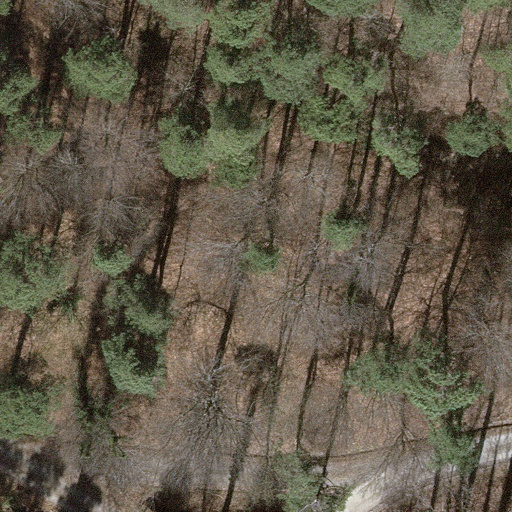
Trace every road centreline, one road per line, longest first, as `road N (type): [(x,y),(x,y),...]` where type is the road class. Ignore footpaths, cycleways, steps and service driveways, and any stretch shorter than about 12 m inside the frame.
road 1 (track): [(30,457),(418,459)]
road 2 (track): [(511,444),(418,459),(360,511)]
road 3 (track): [(103,511),(0,443)]
